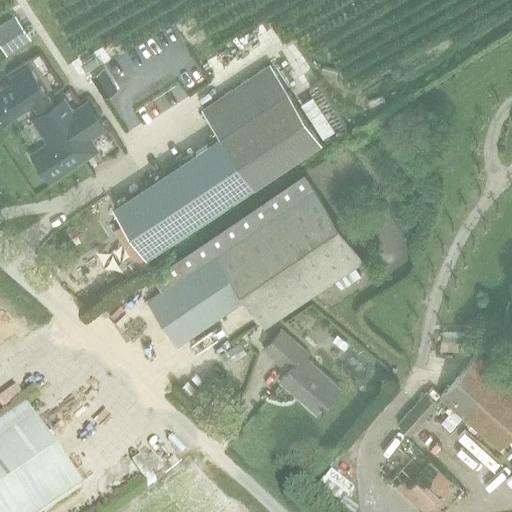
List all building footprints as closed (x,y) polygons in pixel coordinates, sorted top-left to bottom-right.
[(0,16),(0,46),(3,51),(26,35),(10,10),(0,16)] [(34,57),(32,58),(41,72),(47,67),(46,65),(39,54),(34,57)] [(146,255),(213,212),(321,140),(270,62),(202,107),(220,134),(113,204),(146,255)] [(103,66),(92,73),(105,94),(116,87),(103,66)] [(11,87),(0,93),(0,102),(11,120),(32,107),(39,117),(28,124),(36,137),(42,133),(49,144),(27,159),(35,170),(40,167),(48,179),(49,178),(78,158),(71,147),(85,138),(100,128),(85,105),(84,104),(68,114),(60,102),(52,108),(28,71),(8,83),(11,87)] [(265,325),(364,259),(305,173),(154,275),(163,289),(149,298),(179,343),(246,297),(265,325)] [(285,328),(267,348),(288,367),(281,375),(317,409),(339,384),(306,353),(309,350),(285,328)] [(444,339),(443,350),(460,351),(460,339),(444,339)] [(448,400),(455,407),(441,422),(450,430),(463,414),(501,449),(511,437),(511,382),(480,353),(442,395),(433,387),(428,393),(427,392),(418,401),(398,423),(410,435),(430,413),(439,403),(442,407),(448,400)] [(187,379),(180,385),(191,396),(197,389),(187,379)] [(0,511),(53,511),(86,489),(37,421),(0,446),(0,511)] [(430,511),(441,511),(463,488),(407,437),(381,466),(430,511)] [(138,455),(128,459),(138,485),(148,481),(138,455)] [(331,458),(326,467),(342,477),(347,468),(331,458)]
